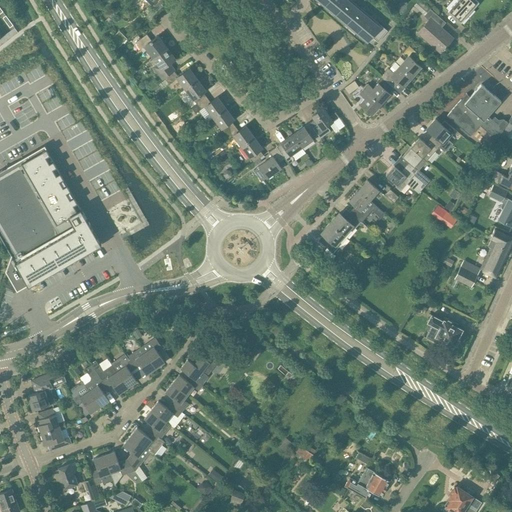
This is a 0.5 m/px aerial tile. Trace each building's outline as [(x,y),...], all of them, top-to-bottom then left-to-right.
[(144,0),(153,8),(146,17),(149,19),(163,5),(160,3),(162,0),(144,0)] [(318,0),(368,41),(372,37),(378,42),(388,30),(381,25),(381,26),(350,0),(318,0)] [(476,0),(457,0),(448,11),(460,22),(479,1),(476,0)] [(396,4),(397,11),(402,14),(407,7),(406,2),(396,4)] [(441,19),(430,9),(424,16),(429,20),(418,33),(433,46),(440,52),(444,48),(445,49),(447,46),(446,46),(453,38),(437,24),(441,19)] [(105,21),(108,24),(114,17),(112,14),(105,21)] [(119,30),(110,40),(118,48),(127,39),(119,30)] [(153,57),(167,47),(158,36),(151,40),(147,34),(139,40),(135,43),(140,50),(145,46),(153,57)] [(407,58),(400,65),(412,76),(421,66),(417,63),(422,57),(409,45),(402,53),(407,58)] [(167,47),(153,57),(158,64),(153,67),(157,72),(163,80),(165,79),(165,78),(174,71),(169,64),(175,59),(167,47)] [(412,76),(400,65),(393,73),(388,68),(381,76),(394,88),(399,83),(403,86),(412,76)] [(174,71),(165,79),(169,84),(177,78),(185,88),(198,79),(190,68),(178,76),(174,71)] [(394,88),(381,76),(376,82),(378,83),(373,89),(368,84),(364,89),(381,104),(390,94),(390,93),(394,88)] [(185,88),(195,102),(190,105),(192,108),(195,106),(207,97),(203,92),(206,90),(198,79),(185,88)] [(359,87),(355,81),(345,88),(349,94),(359,87)] [(496,85),(500,96),(507,94),(503,83),(496,85)] [(470,136),(480,125),(488,116),(501,101),(481,84),(468,98),(466,96),(462,100),(461,99),(447,115),(470,136)] [(372,114),(381,104),(364,89),(359,93),(365,98),(360,104),(372,114)] [(205,107),(213,117),(226,108),(218,97),(211,102),(207,97),(195,106),(192,108),(196,113),(205,107)] [(226,108),(213,117),(222,128),(226,133),(235,126),(231,121),(234,119),(226,108)] [(333,121),(337,118),(334,114),(330,116),(323,108),(312,116),(314,119),(309,123),(320,137),(330,130),(327,125),(333,121)] [(492,119),(488,116),(480,125),(494,138),(496,139),(504,127),(504,128),(508,122),(504,118),(498,119),(495,116),(492,119)] [(441,124),(435,119),(427,128),(434,134),(429,139),(444,151),(444,152),(450,145),(445,141),(455,130),(449,125),(445,121),(441,124)] [(303,127),(292,134),(302,147),(313,139),(314,138),(318,142),(322,140),(320,137),(309,123),(303,127)] [(235,126),(226,133),(230,138),(234,135),(242,146),(254,136),(246,126),(239,131),(235,126)] [(302,147),(292,134),(281,142),(282,143),(276,146),(285,158),(289,164),(294,161),(294,158),(291,155),(302,147)] [(262,147),(254,136),(242,146),(250,157),(254,162),(260,158),(263,155),(260,150),(262,148),(262,147)] [(419,137),(411,147),(427,161),(437,149),(440,151),(441,151),(443,152),(444,151),(429,139),(425,143),(419,137)] [(285,158),(276,146),(269,151),(273,157),(254,170),(262,181),(281,167),(278,163),(285,159),(289,164),(285,158)] [(409,162),(405,167),(414,175),(427,161),(411,147),(402,156),(409,162)] [(0,235),(11,255),(5,271),(9,277),(17,291),(28,285),(28,286),(101,244),(81,208),(46,148),(21,163),(22,163),(0,175),(0,235)] [(511,163),(508,171),(511,173),(509,177),(503,174),(495,170),(492,176),(490,175),(488,178),(491,180),(490,181),(498,185),(499,181),(511,187),(511,163)] [(418,178),(414,175),(405,167),(401,172),(394,165),(386,175),(397,185),(395,187),(401,192),(407,184),(419,194),(424,187),(426,185),(418,178)] [(422,173),(418,178),(426,185),(430,180),(422,173)] [(358,190),(370,200),(379,190),(367,180),(358,190)] [(508,191),(494,184),(488,196),(501,202),(502,203),(500,206),(501,208),(503,209),(499,219),(511,225),(511,200),(509,199),(504,197),(508,191)] [(399,197),(390,189),(385,194),(394,202),(399,197)] [(361,210),(370,200),(358,190),(349,200),(361,210)] [(446,207),(450,210),(454,204),(449,201),(446,207)] [(457,219),(438,205),(431,214),(451,228),(457,219)] [(339,213),(330,223),(344,235),(352,225),(355,228),(361,221),(357,218),(350,212),(344,218),(339,213)] [(335,244),(344,235),(330,223),(322,233),(327,237),(322,243),(333,253),(338,247),(335,244)] [(490,248),(480,269),(496,277),(511,243),(511,237),(495,229),(491,238),(492,239),(488,247),(490,248)] [(453,262),(443,256),(440,261),(451,267),(453,262)] [(461,266),(454,278),(471,287),(478,274),(461,266)] [(6,286),(5,289),(13,291),(14,293),(16,292),(17,291),(9,277),(6,286)] [(432,300),(422,294),(416,306),(426,311),(432,300)] [(432,315),(428,321),(440,327),(440,328),(436,336),(434,340),(444,346),(446,341),(448,342),(454,345),(454,344),(456,345),(459,339),(457,338),(462,329),(452,325),(454,322),(445,318),(444,320),(432,314),(432,315)] [(132,333),(135,338),(141,334),(137,329),(132,333)] [(141,347),(145,352),(156,368),(165,362),(158,352),(163,348),(156,338),(150,341),(141,347)] [(255,346),(251,352),(256,356),(260,350),(255,346)] [(133,353),(127,356),(135,367),(139,364),(146,374),(156,368),(145,352),(141,347),(133,353)] [(127,356),(125,353),(111,363),(128,387),(137,381),(130,371),(135,367),(127,356)] [(201,355),(194,364),(188,359),(181,368),(192,377),(196,380),(202,385),(209,376),(207,375),(211,370),(206,366),(210,361),(201,355)] [(96,361),(92,365),(107,387),(112,383),(118,393),(128,387),(117,371),(111,363),(112,365),(103,371),(98,364),(96,361)] [(84,384),(89,391),(100,406),(109,400),(102,390),(107,387),(92,365),(85,369),(91,377),(90,380),(84,384)] [(51,382),(65,377),(62,369),(48,374),(36,378),(31,380),(36,393),(28,395),(33,410),(42,406),(55,402),(51,389),(54,388),(51,382)] [(172,383),(187,395),(194,386),(198,390),(202,385),(196,380),(192,377),(189,382),(179,374),(172,383)] [(171,404),(181,412),(186,415),(189,411),(186,408),(189,404),(184,399),(187,395),(172,383),(165,392),(175,399),(171,404)] [(100,406),(89,391),(84,384),(89,391),(80,396),(77,391),(71,395),(73,398),(75,401),(79,406),(84,403),(90,413),(100,406)] [(186,415),(181,412),(171,404),(168,408),(158,401),(151,409),(166,421),(175,428),(185,415),(186,415)] [(65,424),(64,421),(58,423),(53,408),(48,410),(50,416),(35,421),(37,421),(41,433),(45,431),(65,424)] [(154,426),(150,430),(161,439),(171,426),(175,428),(166,421),(151,409),(144,418),(154,426)] [(45,431),(41,433),(45,445),(44,446),(56,442),(58,448),(72,443),(70,437),(64,439),(61,430),(67,428),(65,424),(45,431)] [(161,439),(150,430),(147,435),(137,427),(130,436),(154,455),(165,442),(161,439)] [(133,452),(127,459),(135,470),(149,452),(154,456),(154,455),(130,436),(123,445),(133,452)] [(295,444),(285,437),(279,447),(289,454),(295,444)] [(308,445),(302,442),(296,452),(309,460),(315,450),(308,445)] [(110,472),(115,485),(122,475),(135,470),(127,459),(119,463),(115,451),(104,455),(110,472)] [(357,452),(354,457),(365,463),(368,457),(357,452)] [(115,485),(110,472),(104,455),(94,458),(98,470),(92,472),(96,484),(102,482),(103,484),(113,481),(115,485)] [(240,457),(234,466),(242,468),(246,462),(240,457)] [(78,471),(75,462),(59,468),(60,472),(55,473),(57,481),(60,480),(64,489),(73,486),(78,484),(74,473),(78,471)] [(374,471),(367,467),(357,484),(355,483),(353,486),(347,483),(345,486),(367,498),(372,491),(381,496),(384,491),(387,486),(386,486),(390,480),(374,471)] [(489,475),(492,477),(490,480),(494,483),(499,475),(492,470),(489,475)] [(210,477),(217,481),(221,476),(215,471),(210,477)] [(101,498),(93,478),(83,482),(87,491),(89,496),(90,496),(92,501),(101,498)] [(197,488),(205,494),(211,486),(206,483),(201,484),(197,488)] [(339,485),(336,490),(342,494),(345,489),(344,488),(339,485)] [(453,492),(444,505),(455,511),(474,511),(476,511),(467,505),(472,496),(457,486),(456,487),(454,486),(451,491),(453,492)] [(18,511),(20,511),(12,489),(0,493),(0,503),(3,511),(18,511)] [(116,494),(129,501),(131,496),(122,491),(116,494)] [(244,494),(235,491),(232,499),(241,503),(244,494)] [(171,503),(179,509),(181,506),(174,500),(171,503)] [(100,511),(96,510),(93,501),(91,502),(82,505),(83,511),(134,511),(133,507),(118,511),(100,511)]
